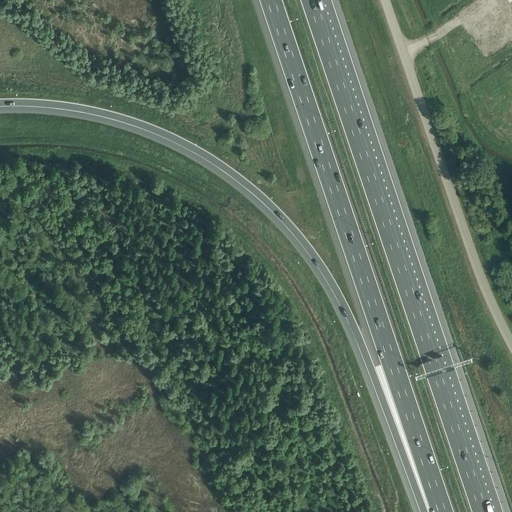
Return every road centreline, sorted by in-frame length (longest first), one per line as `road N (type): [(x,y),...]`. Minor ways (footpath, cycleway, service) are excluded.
road 1 (motorway): [(0,104),(107,115),(184,143),(283,219),(318,264),(360,346),(421,511)]
road 2 (motorway): [(481,511),(310,0)]
road 3 (motorway): [(268,0),(439,511)]
road 4 (unclassified): [(511,348),(469,257),(383,0)]
